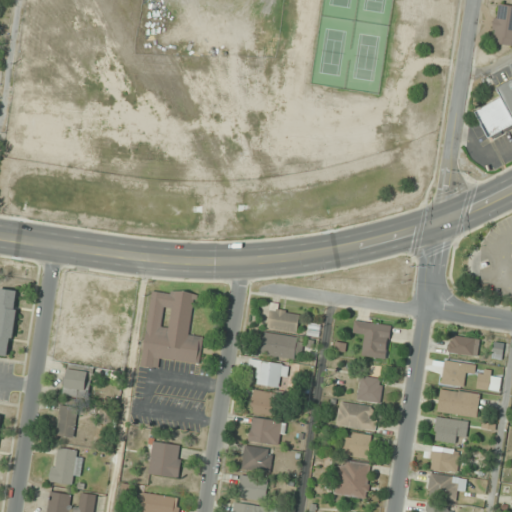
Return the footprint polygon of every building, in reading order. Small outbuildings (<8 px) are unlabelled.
[(511,45),(511,5),(497,3),(491,42),(511,45)] [(0,354),(11,356),(20,290),(0,287),(0,354)] [(200,362),(203,336),(190,334),(195,293),(151,288),(142,365),(159,367),(160,357),(200,362)] [(298,331),(300,311),(270,308),(268,328),(298,331)] [(387,358),(391,325),(355,320),(353,332),(364,333),(361,355),(387,358)] [(303,337),(263,332),(261,354),(301,359),(303,337)] [(478,356),(480,338),(450,335),(448,353),(478,356)] [(441,382),(468,388),(472,365),(446,359),(441,382)] [(280,386),(280,377),(288,377),(289,362),(250,361),(250,367),(258,367),(257,385),(280,386)] [(86,399),(93,372),(69,366),(63,393),(86,399)] [(500,391),(502,372),(479,369),(477,389),(500,391)] [(384,379),(361,375),(357,399),(380,403),(384,379)] [(477,417),(480,393),(441,389),(438,412),(477,417)] [(277,414),(277,391),(253,391),(253,414),(277,414)] [(371,406),(340,402),(337,425),(376,430),(378,419),(369,418),(371,406)] [(57,435),(75,437),(78,407),(60,405),(57,435)] [(101,426),(113,425),(113,407),(100,408),(101,426)] [(466,421),(436,417),(433,439),(463,443),(466,421)] [(250,441),(282,444),(284,421),(252,418),(250,441)] [(373,459),(375,435),(346,433),(343,456),(373,459)] [(178,478),(184,445),(153,440),(148,473),(178,478)] [(273,449),(245,446),(243,469),(271,472),(273,449)] [(79,485),(84,451),(55,447),(50,481),(79,485)] [(458,471),(459,453),(431,452),(430,470),(458,471)] [(367,498),(372,463),(339,459),(335,494),(367,498)] [(465,491),(466,477),(430,474),(428,497),(455,500),(456,490),(465,491)] [(267,499),(268,476),(240,475),(239,498),(267,499)] [(45,511),(70,511),(74,495),(49,491),(45,511)] [(138,511),(144,511),(178,511),(181,498),(141,492),(138,511)] [(96,511),(96,494),(79,494),(78,511),(96,511)] [(284,511),(285,510),(235,502),(233,511),(284,511)]
